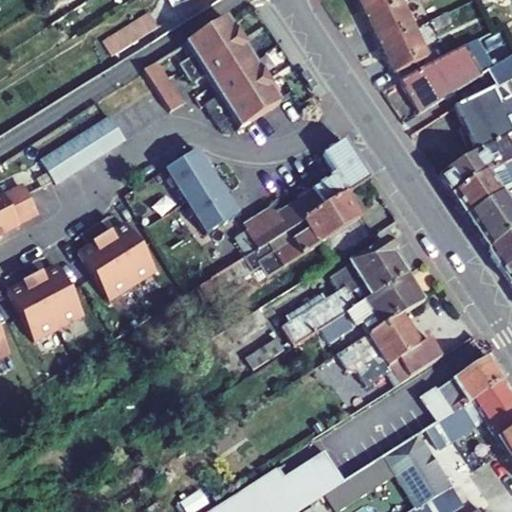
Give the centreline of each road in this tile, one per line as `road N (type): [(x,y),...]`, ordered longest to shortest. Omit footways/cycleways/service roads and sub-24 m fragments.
road 1 (residential): [(359,104),(280,148),(241,150),(180,130),(150,138),(54,227),(0,258)]
road 2 (residential): [(0,148),(237,0)]
road 3 (tertiary): [(511,334),(359,104)]
road 4 (tertiary): [(359,104),(289,0)]
